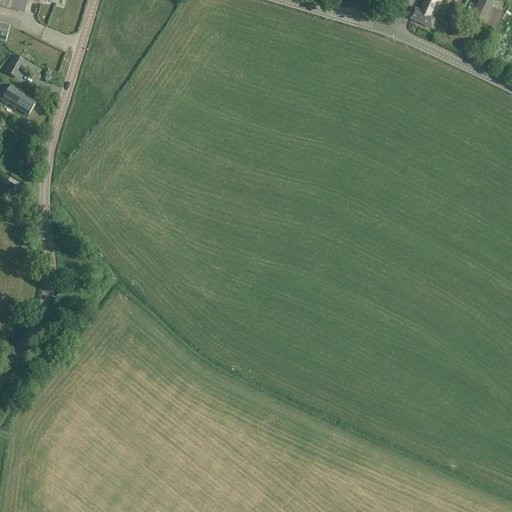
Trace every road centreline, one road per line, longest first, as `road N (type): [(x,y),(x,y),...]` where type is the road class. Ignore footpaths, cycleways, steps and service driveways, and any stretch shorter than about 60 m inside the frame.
road 1 (tertiary): [(0,379),(47,297),(48,162),(95,0)]
road 2 (tertiary): [(511,91),(397,36)]
road 3 (tertiary): [(397,36),(281,0)]
